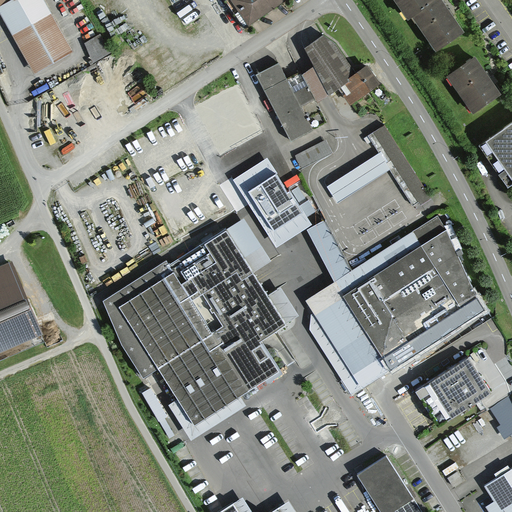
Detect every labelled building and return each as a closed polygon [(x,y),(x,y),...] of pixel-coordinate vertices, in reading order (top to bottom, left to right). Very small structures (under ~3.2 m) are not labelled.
[(40,0),(0,0),(0,11),(33,70),(68,51),(40,0)] [(226,0),(243,25),(278,0),(226,0)] [(394,0),(406,17),(412,13),(430,0),(394,0)] [(430,0),(412,13),(435,46),(458,30),(437,0),(430,0)] [(325,35),(303,49),(328,89),(337,83),(348,101),(376,84),(365,66),(350,75),(325,35)] [(99,37),(85,42),(93,61),(107,55),(99,37)] [(473,58),(447,75),(470,110),(497,92),(473,58)] [(258,76),(291,140),(312,129),(279,65),(258,76)] [(262,134),(236,86),(208,101),(234,149),(262,134)] [(511,183),(511,120),(477,145),(507,187),(511,183)] [(429,195),(384,124),(368,133),(381,153),(328,186),(337,200),(390,167),(413,204),(429,195)] [(326,138),(296,153),(303,166),(332,151),(326,138)] [(303,202),(308,199),(298,186),(294,189),(303,202)] [(275,233),(302,216),(286,190),(258,206),(275,233)] [(310,214),(317,209),(310,199),(304,203),(310,214)] [(306,297),(354,372),(477,295),(444,227),(436,213),(352,267),(324,217),(306,226),(334,279),(306,297)] [(113,300),(192,423),(275,371),(256,341),(296,315),(278,286),(265,294),(250,271),(268,260),(242,218),(113,300)] [(11,263),(0,268),(0,346),(40,329),(11,263)] [(486,395),(465,359),(426,381),(447,417),(486,395)] [(145,388),(157,418),(167,415),(155,384),(145,388)] [(505,436),(511,433),(511,397),(492,406),(505,436)] [(419,511),(385,456),(355,474),(379,511),(419,511)] [(511,511),(511,466),(483,484),(492,500),(484,505),(488,511),(511,511)] [(455,485),(464,479),(459,470),(449,477),(455,485)] [(243,511),(235,499),(215,511),(297,511),(289,499),(270,511),(268,508),(261,511),(243,511)]
